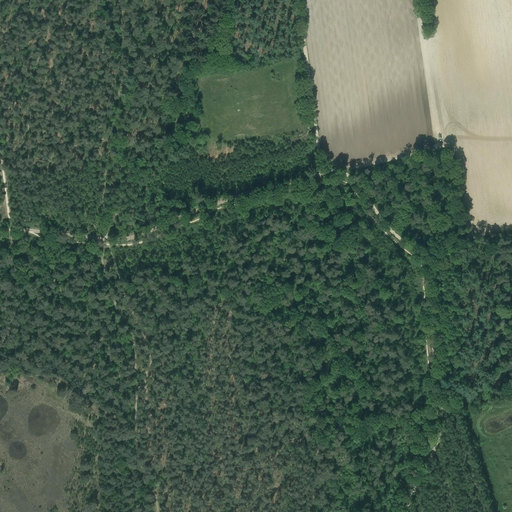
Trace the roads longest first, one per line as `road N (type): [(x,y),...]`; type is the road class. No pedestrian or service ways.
road 1 (track): [(404,511),(446,415),(433,387),(429,261),(401,242),(349,176),(321,175)]
road 2 (unknown): [(169,511),(148,450),(150,360),(106,239)]
road 3 (track): [(154,511),(135,447),(132,339),(102,245)]
road 4 (unknown): [(41,0),(52,131),(59,141),(81,140),(95,151),(106,239)]
road 5 (track): [(321,175),(195,210),(124,240),(106,239)]
road 6 (track): [(321,175),(297,0)]
